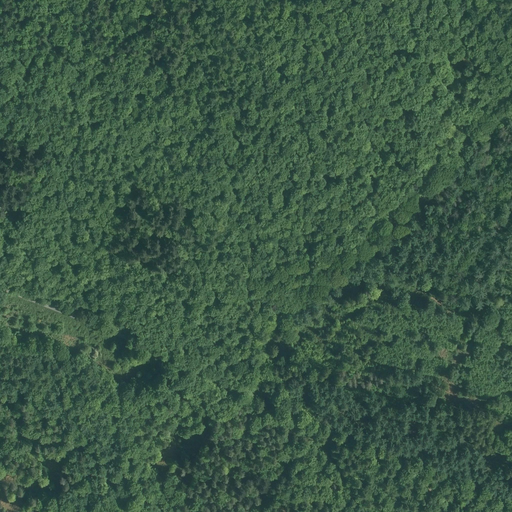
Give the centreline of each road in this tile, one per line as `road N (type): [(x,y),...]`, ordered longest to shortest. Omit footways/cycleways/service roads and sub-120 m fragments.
road 1 (track): [(307,0),(165,349)]
road 2 (track): [(511,490),(165,349)]
road 3 (track): [(165,349),(0,284)]
road 4 (track): [(165,349),(99,511)]
